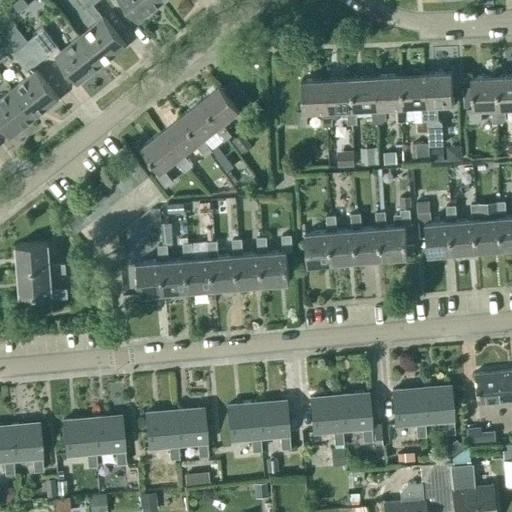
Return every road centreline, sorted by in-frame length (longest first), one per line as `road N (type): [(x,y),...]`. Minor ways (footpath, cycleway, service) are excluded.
road 1 (unclassified): [(0,374),(511,325)]
road 2 (unclassified): [(0,206),(266,0)]
road 3 (residential): [(357,0),(372,13),(413,24),(511,19)]
